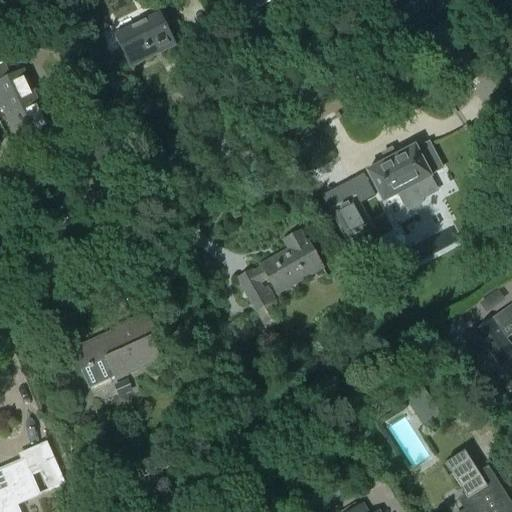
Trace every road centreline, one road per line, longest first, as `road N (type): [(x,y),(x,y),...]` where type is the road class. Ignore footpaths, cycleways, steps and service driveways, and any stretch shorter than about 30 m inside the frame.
road 1 (tertiary): [(429,18),(225,141),(0,250)]
road 2 (residential): [(511,120),(429,18)]
